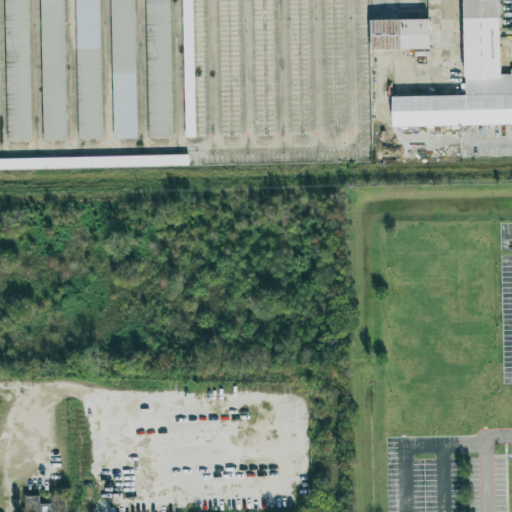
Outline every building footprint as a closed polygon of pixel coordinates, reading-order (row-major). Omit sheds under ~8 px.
[(27,0),(4,0),(6,141),(29,140),(27,0)] [(62,0),(39,0),(41,140),(64,140),(62,0)] [(99,139),(98,0),(74,0),(76,139),(99,139)] [(133,0),(110,0),(111,138),(134,138),(133,0)] [(168,0),(145,0),(146,137),(170,137),(168,0)] [(182,0),(185,138),(195,138),(192,0),(182,0)] [(462,0),(499,0),(501,44),(502,77),(510,76),(511,71),(511,127),(392,129),(392,99),(464,98),(462,0)] [(370,22),(428,22),(429,52),(371,53),(370,22)] [(0,170),(189,166),(188,156),(0,159),(0,170)] [(65,511),(65,495),(51,495),(51,503),(39,504),(39,496),(24,496),(24,511),(65,511)]
